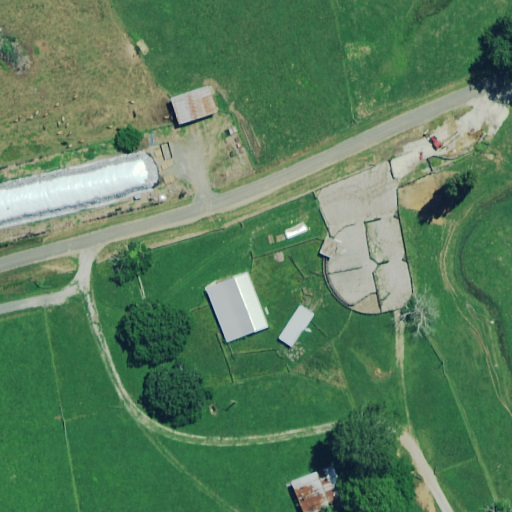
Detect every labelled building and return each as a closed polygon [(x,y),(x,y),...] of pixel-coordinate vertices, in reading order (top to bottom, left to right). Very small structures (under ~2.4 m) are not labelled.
[(218,113),(209,88),(172,100),(180,125),(218,113)] [(268,327),(248,274),(207,290),(228,343),(268,327)] [(314,315),(300,306),(280,339),(293,348),(314,315)] [(324,363),(314,359),(307,374),(317,379),(324,363)] [(334,511),(348,507),(334,467),(292,482),(303,511),(334,511)]
